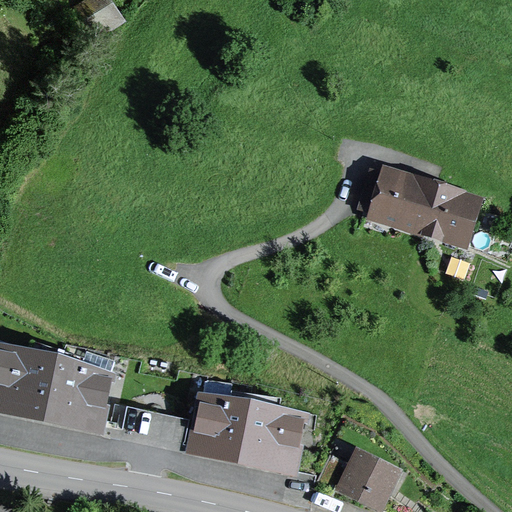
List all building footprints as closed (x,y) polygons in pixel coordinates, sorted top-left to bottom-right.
[(91,0),(79,8),(97,35),(111,26),(93,0),(91,0)] [(372,175),(361,210),(463,241),(473,206),(372,175)] [(0,360),(0,405),(99,426),(109,378),(114,362),(86,352),(79,372),(27,355),(2,350),(0,360)] [(206,381),(194,446),(292,467),(302,418),(278,413),(229,406),(232,385),(206,381)] [(187,442),(190,415),(127,408),(124,435),(187,442)] [(357,455),(341,488),(379,507),(395,473),(357,455)]
